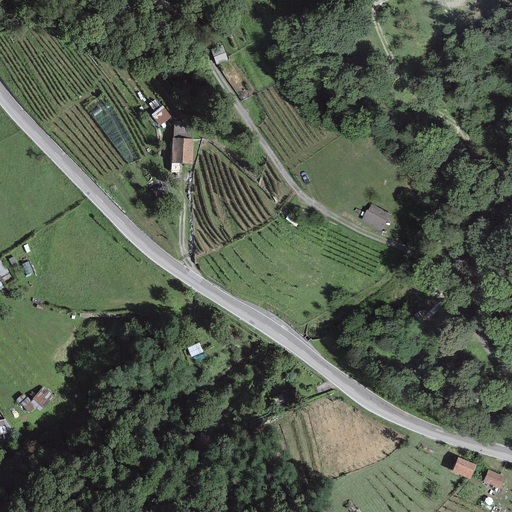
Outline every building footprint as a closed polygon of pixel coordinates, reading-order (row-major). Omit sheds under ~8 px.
[(224,47),(213,50),(217,63),(228,60),(224,47)] [(171,117),(163,106),(151,115),(160,126),(171,117)] [(174,125),(173,138),(192,139),(193,126),(174,125)] [(173,138),(172,138),(171,163),(192,164),(194,139),(192,139),(173,138)] [(373,207),(366,220),(389,232),(396,219),(373,207)] [(1,277),(9,271),(1,259),(0,260),(0,280),(2,279),(1,277)] [(24,394),(17,402),(35,417),(54,394),(45,386),(32,401),(24,394)] [(5,419),(0,420),(0,441),(13,438),(5,419)] [(457,460),(452,472),(468,479),(474,467),(457,460)] [(488,473),(484,482),(499,490),(503,481),(488,473)]
